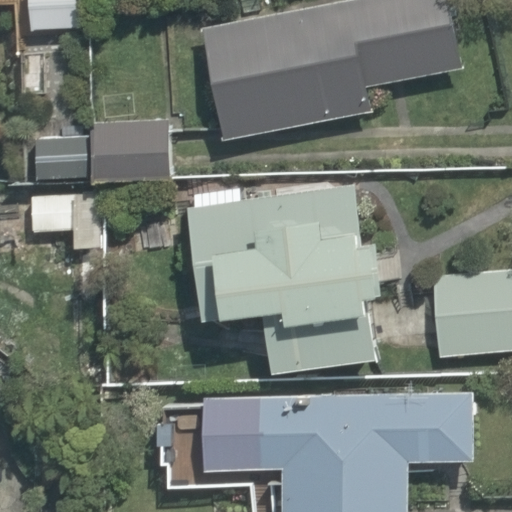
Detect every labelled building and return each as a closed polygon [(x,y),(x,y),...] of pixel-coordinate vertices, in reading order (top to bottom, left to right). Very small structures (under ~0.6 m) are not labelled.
[(222,142),(394,104),(389,82),(456,67),(440,0),(282,0),(195,19),(222,142)] [(81,139),(24,136),(18,230),(76,234),(81,139)] [(175,196),(194,309),(248,300),(261,372),(371,353),(339,168),(175,196)] [(511,264),(511,262),(429,268),(436,360),(511,353),(511,264)] [(272,511),(399,511),(397,451),(473,448),(470,373),(187,385),(191,460),(271,456),(272,511)]
